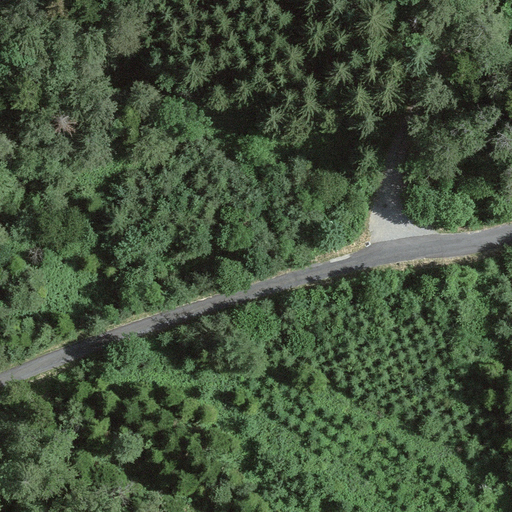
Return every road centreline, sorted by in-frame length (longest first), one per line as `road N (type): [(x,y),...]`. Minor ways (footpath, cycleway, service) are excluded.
road 1 (unclassified): [(511,233),(166,319),(0,393)]
road 2 (track): [(407,253),(389,204),(394,162),(489,0)]
